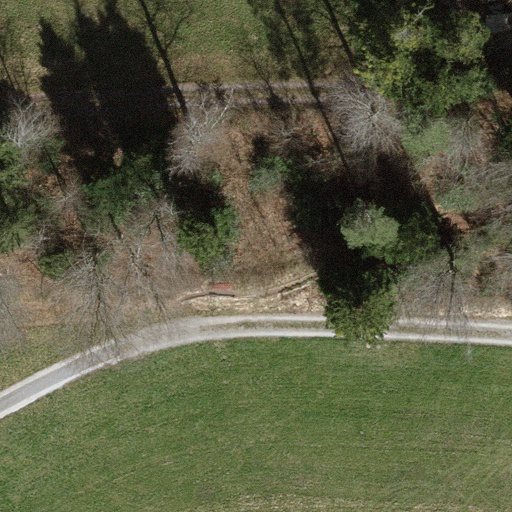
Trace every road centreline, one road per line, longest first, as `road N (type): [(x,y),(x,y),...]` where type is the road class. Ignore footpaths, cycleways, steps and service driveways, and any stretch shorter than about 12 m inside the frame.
road 1 (track): [(442,0),(424,55),(385,87),(0,112)]
road 2 (track): [(164,335),(254,325),(511,334)]
road 3 (track): [(164,335),(63,372),(0,406)]
